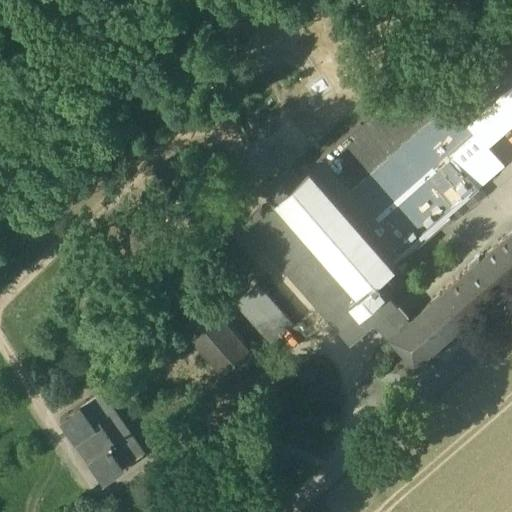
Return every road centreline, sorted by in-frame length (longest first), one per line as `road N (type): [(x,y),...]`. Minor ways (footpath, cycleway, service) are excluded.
road 1 (track): [(339,0),(0,303)]
road 2 (track): [(216,110),(251,148),(236,214),(329,329),(186,439)]
